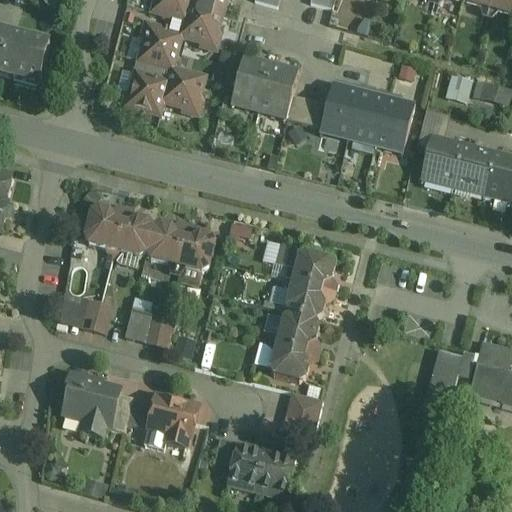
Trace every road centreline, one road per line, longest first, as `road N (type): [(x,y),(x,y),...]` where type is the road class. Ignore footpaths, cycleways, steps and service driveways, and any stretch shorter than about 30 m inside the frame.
road 1 (residential): [(62,140),(511,254)]
road 2 (residential): [(269,405),(43,347)]
road 3 (residential): [(43,347),(25,308),(62,140)]
road 4 (residential): [(95,0),(62,140)]
